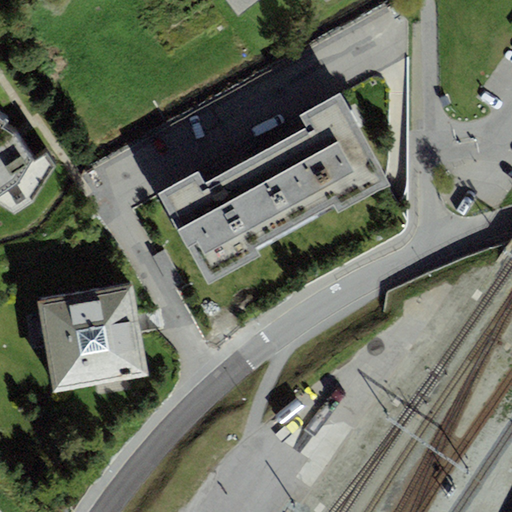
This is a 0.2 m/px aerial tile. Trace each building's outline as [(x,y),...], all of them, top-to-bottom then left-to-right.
[(224,0),(237,16),(258,0),(224,0)] [(289,139),(326,210),(334,206),(338,213),(389,186),(340,94),(300,115),(307,129),(301,132),(289,139)] [(0,133),(4,129),(9,124),(0,118),(0,133)] [(4,129),(0,133),(0,206),(15,215),(34,202),(55,167),(47,154),(32,161),(15,136),(4,129)] [(326,210),(289,139),(260,154),(229,170),(267,241),(326,210)] [(267,241),(229,170),(215,178),(204,183),(199,173),(158,194),(207,286),(261,257),(256,247),(267,241)] [(133,285),(38,302),(54,393),(149,376),(140,323),(133,285)]
